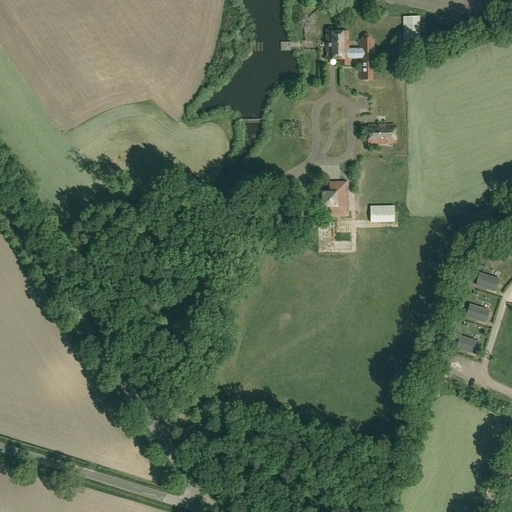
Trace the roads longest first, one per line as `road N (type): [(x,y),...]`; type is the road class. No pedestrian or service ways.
road 1 (unclassified): [(211,511),(0,195)]
road 2 (unclassified): [(204,511),(0,450)]
road 3 (unknown): [(511,284),(476,363),(483,383),(511,399)]
